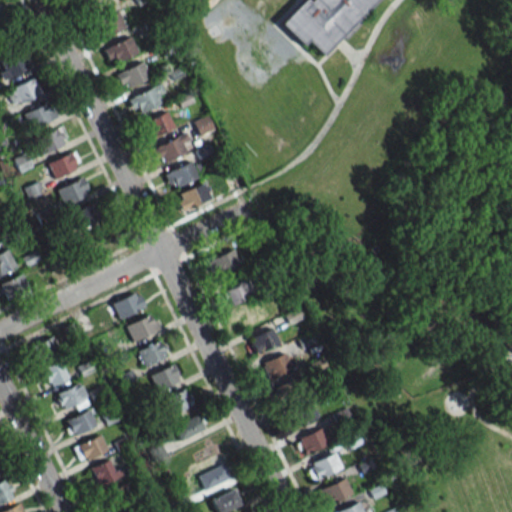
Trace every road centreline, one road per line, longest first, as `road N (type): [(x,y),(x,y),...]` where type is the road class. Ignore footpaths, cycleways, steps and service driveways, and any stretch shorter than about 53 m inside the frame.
road 1 (residential): [(289,511),(43,0)]
road 2 (residential): [(0,330),(244,208)]
road 3 (residential): [(60,511),(0,386)]
